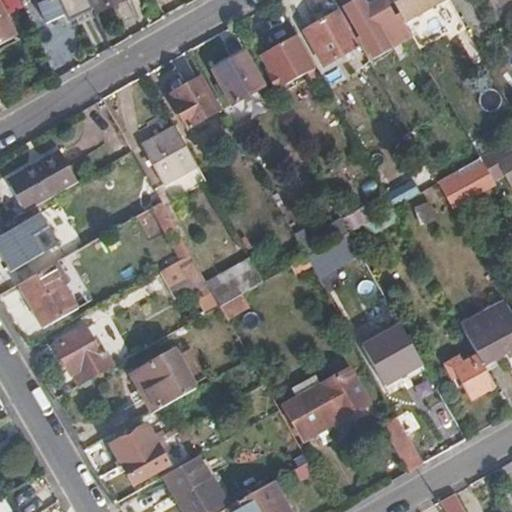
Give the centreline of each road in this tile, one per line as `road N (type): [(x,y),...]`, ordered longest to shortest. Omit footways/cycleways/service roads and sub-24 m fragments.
road 1 (residential): [(239,0),(0,136)]
road 2 (residential): [(0,354),(94,511)]
road 3 (residential): [(383,511),(511,439)]
